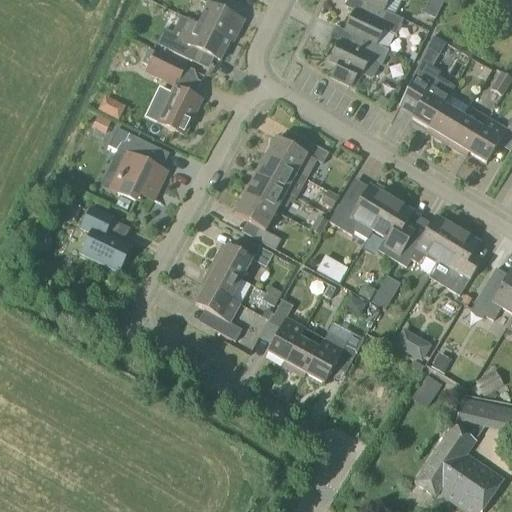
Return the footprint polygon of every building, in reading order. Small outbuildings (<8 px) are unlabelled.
[(233,45),(243,24),(217,11),(222,0),(193,0),(207,7),(197,26),(230,42),(229,43),(233,45)] [(354,0),(366,6),(366,5),(384,14),(384,13),(390,0),(395,0),(403,4),(404,0),(354,0)] [(384,13),(384,14),(366,5),(366,6),(361,17),(353,13),(343,33),(351,37),(352,36),(371,45),(376,48),(376,47),(384,32),(395,38),(403,22),(384,13)] [(230,42),(197,26),(180,18),(172,35),(162,30),(155,46),(191,64),(197,52),(220,63),(229,43),(230,42)] [(376,48),(371,45),(352,36),(351,37),(346,48),(338,44),(329,63),(336,67),(329,81),(351,91),(351,90),(355,92),(362,77),(369,81),(374,79),(379,68),(381,69),(388,53),(376,47),(376,48)] [(179,83),(185,69),(185,68),(154,53),(154,54),(148,51),(141,66),(147,69),(179,83)] [(429,132),(449,99),(450,97),(455,89),(437,79),(440,74),(421,63),(398,109),(412,118),(410,121),(429,132)] [(484,84),(491,73),(484,69),(477,80),(484,84)] [(184,138),(201,102),(173,89),(156,125),(184,138)] [(379,98),(375,106),(386,112),(390,104),(379,98)] [(118,123),(125,109),(104,99),(98,113),(118,123)] [(446,148),(468,110),(449,99),(429,132),(435,135),(432,139),(446,148)] [(468,155),(488,122),(468,110),(446,148),(459,156),(461,152),(468,155)] [(97,118),(91,131),(104,138),(111,124),(97,118)] [(488,122),(468,155),(486,166),(501,141),(511,147),(511,122),(506,133),(488,122)] [(135,204),(139,197),(153,203),(166,176),(160,173),(168,156),(116,131),(107,149),(125,158),(109,192),(135,204)] [(265,160),(306,182),(316,163),(322,167),(328,156),(307,144),(301,155),(275,141),(265,160)] [(296,202),(306,182),(265,160),(254,179),(292,200),(296,202)] [(286,211),(292,200),(254,179),(244,198),(275,215),(279,207),(286,211)] [(343,202),(329,224),(343,233),(352,238),(356,232),(368,240),(372,233),(390,202),(384,199),(387,194),(376,187),(373,192),(369,189),(356,210),(343,202)] [(331,212),(338,200),(338,199),(327,193),(320,205),(331,212)] [(264,234),(275,215),(244,198),(233,217),(259,231),(253,242),(274,253),(280,243),(264,234)] [(50,213),(58,217),(65,203),(57,199),(50,213)] [(408,243),(398,237),(411,215),(390,202),(372,233),(372,234),(385,241),(377,254),(395,264),(399,258),(408,243)] [(118,275),(130,249),(104,236),(112,221),(90,210),(80,232),(90,237),(80,257),(118,275)] [(319,239),(328,224),(317,218),(310,233),(319,239)] [(429,279),(456,233),(435,220),(422,242),(412,236),(408,243),(399,258),(395,264),(405,270),(409,264),(419,269),(420,272),(428,277),(427,279),(429,279)] [(456,233),(429,279),(428,281),(459,299),(474,274),(465,268),(478,246),(456,233)] [(211,267),(240,282),(251,262),(265,270),(272,258),(244,242),(238,254),(227,248),(223,255),(219,253),(211,267)] [(334,264),(326,279),(338,286),(346,271),(334,264)] [(229,303),(230,302),(240,282),(211,267),(204,280),(208,283),(205,289),(229,303)] [(387,309),(399,279),(386,274),(374,303),(387,309)] [(511,317),(511,275),(510,274),(497,296),(485,289),(470,315),(482,322),(484,319),(493,324),(500,311),(511,317)] [(364,285),(357,297),(369,303),(375,292),(364,285)] [(329,302),(335,291),(328,287),(322,298),(329,302)] [(230,302),(229,303),(205,289),(195,307),(219,321),(213,333),(235,345),(241,333),(229,326),(239,307),(230,302)] [(266,297),(278,303),(281,296),(270,290),(266,297)] [(274,310),(278,303),(266,297),(263,304),(274,310)] [(280,330),(266,355),(284,365),(285,365),(298,341),(299,341),(304,332),(285,321),(292,309),(281,303),(273,318),(272,317),(268,323),(280,330)] [(284,365),(282,369),(296,377),(299,373),(305,376),(318,352),(323,342),(304,332),(299,341),(298,341),(285,365),(284,365)] [(402,332),(393,348),(422,365),(431,348),(402,332)] [(318,352),(305,376),(323,387),(339,359),(350,366),(363,342),(351,335),(341,352),(323,342),(318,352)] [(423,370),(413,363),(409,369),(419,376),(423,370)] [(483,400),(503,388),(495,372),(475,384),(476,387),(470,391),(474,400),(481,396),(483,400)] [(424,410),(438,391),(425,381),(411,401),(424,410)] [(507,436),(511,413),(511,412),(461,400),(456,424),(453,428),(415,485),(435,498),(438,494),(465,511),(482,511),(503,482),(462,454),(471,440),(478,430),(507,436)]
